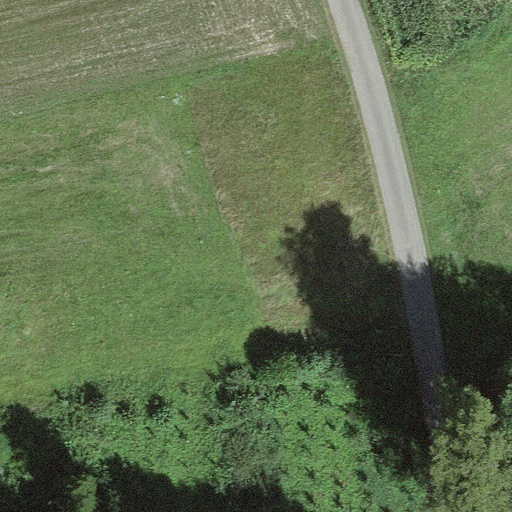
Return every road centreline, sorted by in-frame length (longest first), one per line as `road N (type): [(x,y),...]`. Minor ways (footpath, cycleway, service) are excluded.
road 1 (unclassified): [(426,392),(359,86),(327,0)]
road 2 (track): [(452,511),(426,392)]
